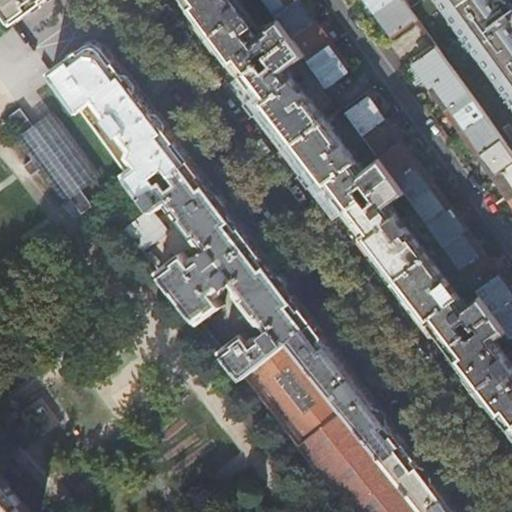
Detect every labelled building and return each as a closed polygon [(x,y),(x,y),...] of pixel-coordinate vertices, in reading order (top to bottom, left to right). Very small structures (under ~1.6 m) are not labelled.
[(0,0),(16,22),(46,0),(0,0)] [(274,53),(294,38),(281,19),(256,38),(250,30),(257,24),(238,0),(185,0),(243,76),(263,61),(259,56),(270,48),(274,53)] [(266,0),(278,15),(299,0),(266,0)] [(294,38),(317,22),(300,0),(299,0),(278,15),(281,19),(294,38)] [(370,0),(379,12),(395,0),(370,0)] [(402,0),(395,0),(379,12),(395,35),(417,20),(402,0)] [(511,2),(510,0),(440,0),(511,100),(511,2)] [(294,38),(308,56),(311,60),(333,44),(317,22),(294,38)] [(295,144),(333,116),(330,112),(326,115),(291,68),(308,56),(294,38),(274,53),(271,55),(277,64),(269,69),(263,61),(243,76),(295,144)] [(311,60),(327,82),(349,66),(333,44),(311,60)] [(87,45),(52,71),(52,72),(81,111),(99,97),(107,106),(101,110),(122,138),(128,134),(135,144),(132,146),(127,156),(134,164),(125,171),(143,196),(165,179),(158,172),(167,166),(173,173),(192,159),(108,49),(87,45)] [(454,71),(438,48),(416,64),(432,87),(454,71)] [(327,82),(332,88),(354,72),(349,66),(327,82)] [(454,71),(432,87),(448,109),(470,93),(454,71)] [(470,93),(448,109),(465,132),(486,116),(470,93)] [(366,135),(388,119),(371,96),(348,111),(366,135)] [(55,113),(20,138),(63,197),(98,172),(55,113)] [(335,119),(333,116),(295,144),(346,211),(366,197),(360,189),(368,184),(374,191),(395,175),(383,158),(367,169),(332,122),(335,119)] [(486,116),(465,132),(481,154),(502,139),(486,116)] [(382,157),(404,141),(388,119),(366,135),(382,157)] [(502,139),(481,154),(497,176),(511,165),(511,152),(508,146),(502,139)] [(398,180),(420,164),(404,141),(382,157),(383,158),(395,175),(398,180)] [(254,240),(192,159),(173,173),(178,181),(170,187),(165,179),(143,196),(152,208),(126,227),(143,247),(168,228),(154,211),(157,209),(156,208),(165,201),(173,211),(169,214),(191,243),(197,240),(201,240),(207,248),(202,252),(198,252),(190,258),(183,250),(160,268),(181,296),(254,240)] [(414,201),(436,185),(420,164),(398,180),(409,193),(414,201)] [(511,165),(497,176),(511,197),(511,165)] [(409,193),(398,180),(395,175),(374,191),(380,199),(372,205),(366,197),(346,211),(398,279),(436,250),(433,247),(429,250),(394,204),(409,193)] [(430,223),(452,207),(436,185),(414,201),(430,223)] [(447,246),(468,230),(452,207),(430,223),(445,244),(447,246)] [(463,268),(485,252),(468,230),(447,246),(463,268)] [(315,321),(254,240),(181,296),(201,321),(223,304),(215,295),(223,290),(223,285),(229,280),(235,287),(235,293),(231,297),(253,324),(257,321),(262,321),(269,329),(262,333),(261,332),(251,339),(244,331),(222,348),(244,375),(291,339),(315,321)] [(480,324),(496,313),(483,295),(470,304),(434,257),(439,254),(436,250),(398,279),(449,347),(468,333),(463,325),(471,319),(477,326),(480,324)] [(479,290),(501,274),(485,252),(463,268),(479,290)] [(496,313),(511,300),(511,289),(501,274),(479,290),(483,295),(496,313)] [(509,331),(511,334),(511,300),(496,313),(509,331)] [(449,347),(511,427),(511,426),(511,359),(497,340),(509,331),(496,313),(480,324),(485,329),(473,338),(468,333),(449,347)] [(408,442),(315,321),(291,339),(386,458),(408,442)] [(429,511),(386,458),(291,339),(244,375),(351,511),(429,511)] [(386,458),(429,511),(460,511),(408,442),(386,458)] [(0,511),(27,511),(0,477),(0,511)]
